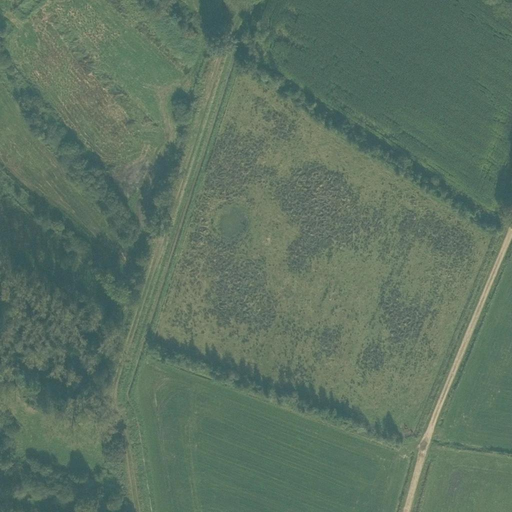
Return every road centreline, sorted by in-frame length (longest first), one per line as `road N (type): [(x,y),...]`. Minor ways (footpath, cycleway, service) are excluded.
road 1 (track): [(135,511),(114,399),(219,68),(250,0)]
road 2 (track): [(511,225),(435,410),(405,511)]
